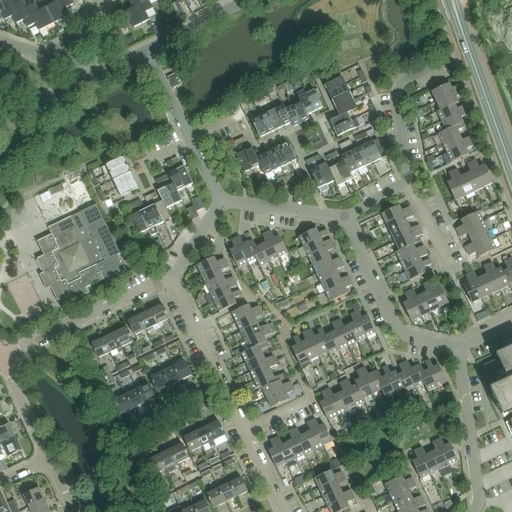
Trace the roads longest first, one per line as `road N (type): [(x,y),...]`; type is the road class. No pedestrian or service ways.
road 1 (residential): [(173,277),(2,359)]
road 2 (residential): [(457,347),(393,325),(344,218)]
road 3 (tertiary): [(511,169),(452,0)]
road 4 (residential): [(245,430),(173,277)]
road 5 (residential): [(457,347),(477,484),(473,511)]
road 6 (residential): [(218,200),(145,53)]
road 7 (residential): [(406,183),(397,91),(401,81),(437,64)]
road 8 (residential): [(344,218),(218,200)]
